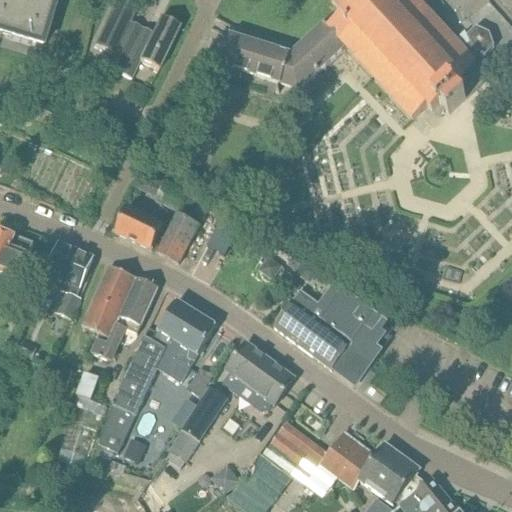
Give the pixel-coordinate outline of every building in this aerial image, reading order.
[(0,0),(0,37),(0,38),(1,36),(11,39),(10,41),(41,50),(56,0),(0,0)] [(118,0),(117,0),(109,18),(95,47),(113,56),(106,70),(131,82),(140,64),(158,73),(179,30),(160,20),(152,36),(129,25),(137,9),(118,0)] [(230,37),(222,65),(221,68),(240,74),(298,93),(345,49),(413,121),(428,108),(433,113),(440,106),(450,116),(466,101),(457,91),(465,84),(460,79),(475,65),(473,64),(478,55),(485,59),(495,50),(490,36),(477,30),(467,39),(470,47),(461,51),(414,0),(333,0),(332,4),(342,16),(329,28),(325,24),(290,56),(230,37)] [(212,79),(208,90),(217,93),(220,81),(212,79)] [(99,128),(110,106),(96,99),(85,122),(99,128)] [(23,115),(47,126),(53,112),(30,100),(23,115)] [(186,194),(141,174),(140,173),(133,188),(157,199),(155,203),(177,213),(186,194)] [(115,236),(133,244),(145,219),(126,210),(115,236)] [(177,218),(167,238),(158,255),(179,267),(188,249),(198,229),(177,218)] [(145,219),(133,244),(151,252),(163,227),(145,219)] [(0,274),(1,275),(1,274),(20,281),(24,270),(28,272),(32,259),(29,258),(34,246),(14,238),(12,231),(5,229),(0,232),(0,274)] [(60,246),(52,264),(47,276),(64,283),(60,293),(65,295),(56,316),(70,323),(80,301),(76,299),(93,260),(60,246)] [(268,258),(258,273),(272,283),(283,269),(268,258)] [(307,263),(296,277),(310,288),(321,273),(307,263)] [(111,341),(138,281),(110,269),(102,287),(83,329),(111,341)] [(232,279),(229,285),(238,291),(241,285),(232,279)] [(137,338),(158,292),(159,290),(138,281),(111,341),(109,347),(98,342),(91,356),(112,365),(116,353),(126,333),(137,338)] [(294,285),(289,292),(296,297),(301,290),(294,285)] [(302,295),(286,315),(274,331),(331,373),(336,367),(355,381),(393,329),(377,317),(344,292),(335,286),(319,307),(302,295)] [(181,385),(189,372),(206,346),(217,329),(177,304),(157,335),(148,330),(140,348),(107,418),(109,419),(93,466),(124,477),(126,468),(111,463),(114,455),(118,457),(134,418),(157,371),(181,385)] [(22,344),(17,356),(32,363),(37,351),(22,344)] [(226,373),(230,376),(222,387),(242,402),(271,363),(246,345),(226,373)] [(295,381),(271,363),(242,402),(249,407),(253,406),(253,409),(260,414),(267,413),(272,407),(275,409),(295,381)] [(57,368),(50,392),(65,397),(72,372),(57,368)] [(187,393),(198,400),(211,379),(200,372),(187,393)] [(92,405),(100,381),(86,376),(77,400),(92,405)] [(168,454),(170,455),(166,461),(181,471),(185,465),(186,465),(227,402),(211,391),(193,419),(191,418),(184,429),(168,454)] [(176,423),(184,429),(191,418),(182,412),(176,423)] [(376,460),(344,436),(320,467),(352,492),(376,460)] [(306,458),(278,437),(270,447),(298,468),(306,458)] [(132,441),(123,459),(139,466),(147,448),(132,441)] [(393,509),(416,479),(420,473),(385,447),(376,460),(352,492),(354,493),(360,484),(393,509)] [(210,476),(219,495),(239,486),(230,467),(210,476)] [(456,511),(432,481),(416,494),(396,511),(456,511)] [(142,511),(148,511),(158,505),(145,487),(132,497),(142,511)]
